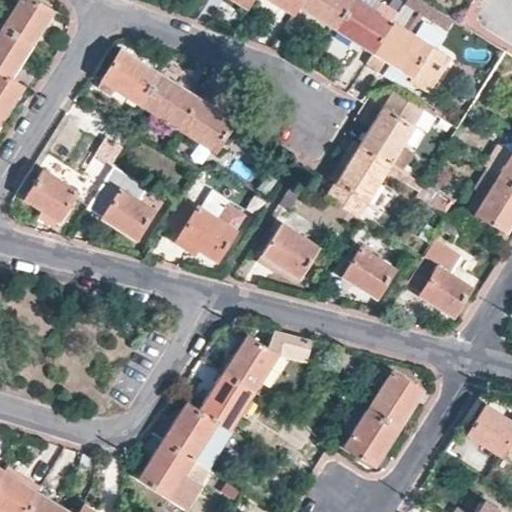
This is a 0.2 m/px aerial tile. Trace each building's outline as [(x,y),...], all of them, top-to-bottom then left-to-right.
[(6,0),(0,10),(0,24),(32,44),(54,9),(39,0),(6,0)] [(254,0),(235,0),(249,8),(254,0)] [(272,0),(293,13),(298,5),(301,0),(272,0)] [(336,28),(353,0),(301,0),(298,5),(336,28)] [(353,0),(336,28),(374,51),(391,22),(357,0),(353,0)] [(454,19),(424,0),(404,0),(403,3),(446,30),(454,19)] [(391,22),(374,51),(413,75),(409,80),(430,93),(451,58),(391,22)] [(32,44),(0,24),(0,69),(13,77),(32,44)] [(140,103),(159,72),(121,48),(98,84),(112,93),(115,88),(140,103)] [(24,84),(13,77),(0,69),(0,118),(2,119),(24,84)] [(140,103),(177,126),(196,95),(159,72),(140,103)] [(423,108),(394,89),(359,142),(389,161),(400,143),(413,123),(423,108)] [(196,95),(177,126),(215,150),(234,119),(196,95)] [(436,117),(423,108),(413,123),(427,132),(436,117)] [(355,214),(389,161),(359,142),(325,194),(355,214)] [(414,151),(400,143),(389,161),(403,169),(414,151)] [(511,181),(511,151),(498,173),(511,181)] [(105,178),(115,162),(103,155),(92,170),(105,178)] [(105,178),(88,207),(136,237),(154,208),(138,198),(147,183),(115,162),(105,178)] [(423,182),(434,166),(428,163),(418,179),(423,182)] [(511,222),(511,181),(498,173),(486,165),(472,187),(485,195),(475,212),(506,232),(511,222)] [(77,188),(45,168),(27,199),(60,219),(77,188)] [(302,187),(292,181),(278,203),(289,208),(302,187)] [(414,197),(441,214),(449,201),(422,185),(414,197)] [(245,213),(228,202),(229,200),(211,188),(200,205),(198,204),(179,235),(218,259),(245,213)] [(262,253),(299,277),(318,247),(281,224),(262,253)] [(461,253),(434,236),(422,255),(449,272),(461,253)] [(393,268),(358,245),(341,274),(375,296),(393,268)] [(295,284),(299,277),(262,253),(257,260),(295,284)] [(469,286),(422,256),(406,280),(421,289),(418,293),(453,315),(469,286)] [(269,364),(275,354),(286,356),(306,362),(312,340),(292,335),(273,330),(265,347),(246,334),(223,370),(254,390),(269,364)] [(286,356),(275,354),(269,364),(276,368),(285,360),(286,356)] [(199,409),(217,420),(230,428),(232,425),(252,392),(254,390),(223,370),(199,409)] [(367,409),(397,429),(422,388),(391,370),(367,409)] [(263,398),(252,392),(232,425),(242,432),(263,398)] [(162,439),(192,459),(217,420),(199,409),(186,400),(162,439)] [(500,454),(506,445),(511,435),(511,420),(485,403),(466,432),(500,454)] [(374,466),(397,429),(367,409),(344,446),(374,466)] [(192,459),(162,439),(139,476),(188,508),(210,471),(210,470),(199,463),(192,459)] [(216,458),(207,452),(199,463),(210,470),(216,458)] [(0,507),(7,511),(23,511),(37,490),(2,469),(0,472),(0,507)] [(70,511),(37,490),(23,511),(70,511)] [(73,511),(99,511),(81,500),(73,511)] [(501,511),(484,501),(476,511),(501,511)]
